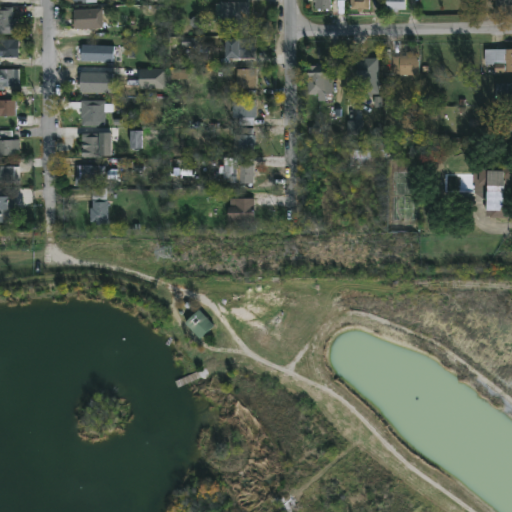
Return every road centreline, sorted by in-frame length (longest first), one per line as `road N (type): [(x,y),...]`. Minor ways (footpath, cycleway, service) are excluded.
road 1 (residential): [(52,0),(54,268)]
road 2 (residential): [(297,217),(293,0)]
road 3 (residential): [(511,28),(294,30)]
